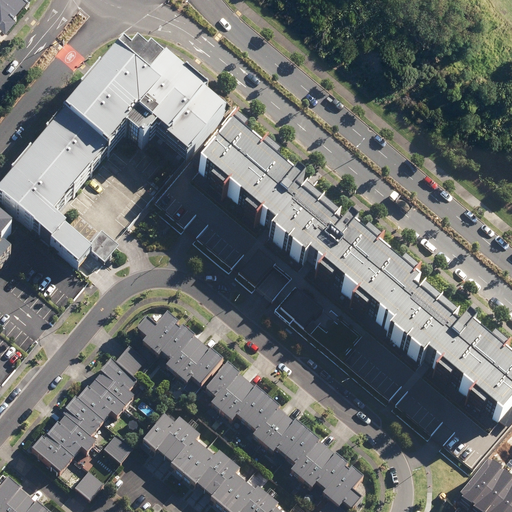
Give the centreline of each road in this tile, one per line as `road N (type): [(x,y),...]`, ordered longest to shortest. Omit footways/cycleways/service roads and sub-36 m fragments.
road 1 (residential): [(400,511),(400,471),(381,443),(182,279),(162,276),(122,289),(0,434)]
road 2 (secondary): [(511,303),(202,47),(130,14)]
road 3 (secondary): [(208,0),(511,267)]
road 4 (tertiary): [(123,14),(90,34),(0,138)]
